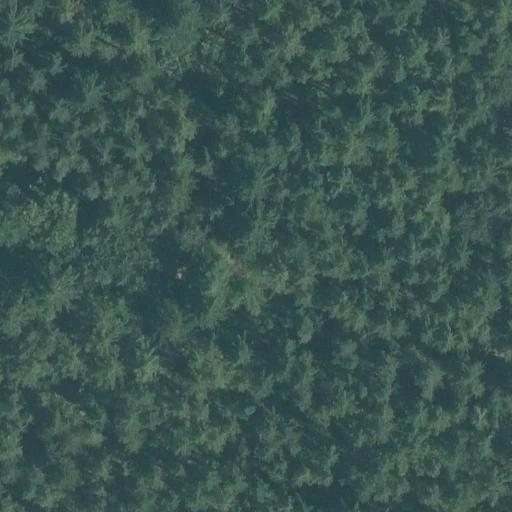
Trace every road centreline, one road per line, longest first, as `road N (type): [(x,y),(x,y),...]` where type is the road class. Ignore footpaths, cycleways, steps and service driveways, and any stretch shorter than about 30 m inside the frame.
road 1 (track): [(511,355),(300,303),(229,261),(0,183)]
road 2 (track): [(155,511),(181,242)]
